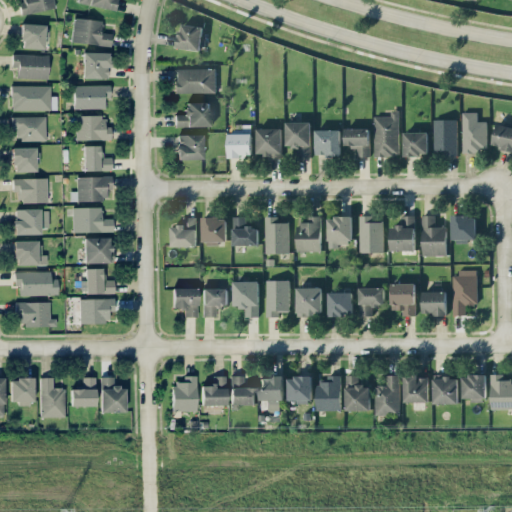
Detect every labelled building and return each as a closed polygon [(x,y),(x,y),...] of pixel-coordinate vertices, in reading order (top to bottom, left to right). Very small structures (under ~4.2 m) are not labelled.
[(19,0),(21,13),(54,9),(53,0),(19,0)] [(115,9),(115,0),(79,0),(79,4),(115,9)] [(102,19),(73,18),(72,43),(111,45),(111,33),(101,32),(102,19)] [(44,48),(45,24),(22,23),(21,47),(44,48)] [(177,47),(200,50),(204,26),(180,23),(177,47)] [(108,78),(108,52),(83,52),(83,77),(108,78)] [(17,66),(17,77),(48,78),(49,54),(12,53),(12,66),(17,66)] [(216,68),(175,68),(174,92),(215,93),(216,68)] [(110,84),(73,85),(74,108),(104,108),(104,97),(110,97),(110,84)] [(50,85),(11,85),(11,110),(56,109),(56,95),(50,95),(50,85)] [(209,101),(185,102),(185,114),(175,114),(176,127),(210,126),(209,101)] [(400,155),(399,109),(391,109),(392,115),(374,115),(375,155),(400,155)] [(463,151),(487,150),(487,121),(478,121),(477,111),(463,111),(463,151)] [(111,139),(110,126),(105,126),(105,115),(75,115),(76,139),(111,139)] [(46,139),(45,116),(11,116),(11,128),(16,127),(16,140),(46,139)] [(457,118),(434,119),(434,153),(457,153),(457,118)] [(311,156),(312,121),(286,120),(285,146),(295,146),(295,155),(311,156)] [(493,143),(503,145),(503,149),(511,150),(511,125),(496,124),(493,143)] [(257,154),(282,155),(282,127),(257,127),(257,154)] [(370,156),(370,127),(345,127),(345,144),(357,144),(357,155),(370,156)] [(341,154),(340,129),(315,129),(316,154),(341,154)] [(404,154),(428,154),(428,131),(404,131),(404,154)] [(202,133),(176,134),(177,160),(203,159),(202,133)] [(83,170),(111,170),(111,156),(100,157),(100,145),(83,145),(83,170)] [(12,147),(13,171),(36,171),(35,146),(12,147)] [(77,201),(105,200),(105,189),(112,189),(112,175),(77,176),(77,201)] [(47,201),(47,177),(12,178),(13,191),(17,191),(18,202),(47,201)] [(72,231),(112,231),(112,218),(101,218),(101,206),(72,207),(72,231)] [(40,233),(40,227),(48,227),(48,208),(14,209),(14,234),(40,233)] [(384,251),(383,221),(373,221),(373,214),(359,214),(360,251),(384,251)] [(415,214),(402,215),(402,225),(391,225),(391,249),(415,249),(415,214)] [(435,214),(422,214),(423,255),(447,254),(446,225),(436,226),(435,214)] [(452,241),(468,241),(468,239),(477,238),(476,214),(452,214),(452,241)] [(259,244),(258,225),(246,226),(246,215),(233,216),(233,244),(259,244)] [(289,252),(289,221),(279,221),(279,215),(265,216),(265,252),(289,252)] [(321,215),(308,215),(308,221),(297,221),(297,250),(321,250),(321,215)] [(352,216),(328,215),(328,247),(339,247),(339,241),(352,241),(352,216)] [(171,225),(171,246),(197,245),(196,216),(183,216),(183,224),(171,225)] [(227,217),(202,216),(202,241),(226,242),(227,217)] [(111,236),(83,237),(84,262),(111,262),(111,236)] [(14,240),(14,264),(47,264),(47,254),(40,254),(40,240),(14,240)] [(103,268),(84,268),(85,293),(114,292),(114,279),(103,279),(103,268)] [(57,294),(57,278),(50,278),(50,271),(14,271),(14,285),(19,284),(20,295),(57,294)] [(453,314),(466,314),(466,304),(477,304),(477,271),(453,271),(453,314)] [(289,279),(266,279),(266,315),(279,316),(279,311),(289,311),(289,279)] [(233,281),(234,306),(245,306),(245,316),(259,316),(259,280),(233,281)] [(415,282),(391,282),(391,309),(402,308),(402,314),(416,314),(415,282)] [(297,286),(297,314),(322,314),(322,286),(297,286)] [(385,287),(359,286),(359,315),(373,315),(373,304),(384,304),(385,287)] [(171,307),(184,307),(184,316),(196,316),(197,287),(172,287),(171,307)] [(202,316),(215,316),(216,305),(227,305),(228,288),(203,287),(202,316)] [(447,313),(447,290),(423,290),(423,313),(447,313)] [(352,291),(328,291),(328,314),(352,314),(352,291)] [(79,298),(80,323),(107,322),(107,311),(114,310),(114,297),(79,298)] [(49,301),(15,301),(15,325),(55,325),(55,318),(49,318),(49,301)] [(491,408),(511,408),(511,378),(504,378),(504,373),(491,373),(491,408)] [(317,409),(341,410),(341,374),(328,374),(328,379),(317,379),(317,409)] [(370,410),(371,384),(358,384),(358,374),(346,374),(346,409),(370,410)] [(399,374),(387,374),(387,384),(375,384),(376,413),(400,413),(399,374)] [(487,374),(463,374),(463,399),(487,399),(487,374)] [(172,410),(196,410),(196,375),(183,375),(183,382),(171,382),(172,410)] [(201,405),(226,404),(225,375),(211,375),(212,385),(201,385),(201,405)] [(238,404),(255,404),(255,386),(243,387),(243,375),(230,375),(230,409),(238,409),(238,404)] [(312,375),(288,376),(288,401),(312,400),(312,375)] [(429,400),(429,375),(403,376),(404,401),(429,400)] [(459,402),(458,375),(433,375),(434,403),(459,402)] [(64,387),(53,387),(52,376),(39,377),(40,417),(65,416),(64,387)] [(95,376),(82,377),(82,387),(70,387),(70,406),(95,405),(95,376)] [(100,411),(125,411),(124,386),(113,386),(113,376),(100,376),(100,411)] [(284,376),(259,376),(260,399),(284,399),(284,376)] [(33,377),(9,378),(10,403),(34,403),(33,377)]
